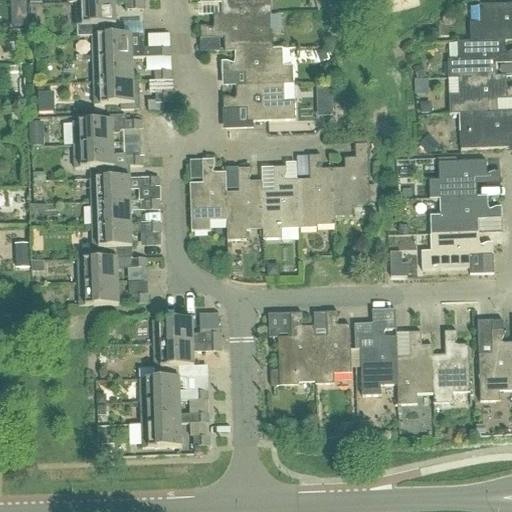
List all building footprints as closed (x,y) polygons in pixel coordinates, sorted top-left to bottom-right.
[(27,0),(11,0),(12,14),(28,13),(27,0)] [(270,17),(269,17),(271,17),(270,0),(199,0),(199,7),(214,6),(214,2),(223,2),(223,18),(223,19),(270,17)] [(143,4),(126,4),(127,13),(143,13),(143,4)] [(116,39),(115,5),(75,6),(76,29),(91,29),(92,40),(116,39)] [(504,44),(505,45),(511,44),(511,7),(479,9),(480,26),(469,26),(470,44),(470,46),(504,44)] [(270,34),(269,17),(270,17),(223,19),(223,18),(214,18),(214,28),(212,32),(206,30),(200,30),(201,42),(215,41),(215,37),(224,37),(225,55),(235,54),(235,53),(273,52),(273,51),(272,34),(270,34)] [(164,45),(163,30),(141,31),(142,46),(164,45)] [(116,39),(92,40),(93,63),(132,62),(170,60),(170,51),(143,52),(140,49),(140,38),(131,38),(116,39)] [(505,54),(505,45),(504,44),(470,46),(470,44),(457,45),(457,62),(447,63),(448,82),(458,82),(458,81),(496,80),(496,79),(495,63),(504,63),(504,67),(511,67),(511,55),(507,57),(505,54)] [(284,87),(284,88),(294,88),(294,68),(284,68),(283,51),(273,51),(273,52),(235,53),(235,54),(235,62),(233,67),(226,65),(222,65),(222,77),(237,77),(237,72),(245,72),(246,88),(246,89),(284,87)] [(93,86),(133,84),(132,62),(93,63),(93,86)] [(155,83),(171,83),(171,73),(155,74),(155,83)] [(497,116),(497,115),(497,98),(505,98),(506,103),(511,102),(511,90),(508,92),(506,89),(506,79),(496,79),(496,80),(458,81),(458,82),(459,98),(449,98),(449,118),(459,117),(469,117),(470,116),(497,116)] [(133,85),(133,84),(93,86),(94,109),(121,108),(121,114),(134,113),(133,99),(137,98),(139,95),(139,84),(133,85)] [(223,100),(223,113),(238,112),(238,108),(247,108),(247,125),(268,125),(269,134),(296,133),(295,104),(285,104),(284,88),(284,87),(246,89),(246,88),(236,88),(237,98),(235,102),(228,100),(223,100)] [(156,106),(171,106),(171,96),(156,97),(156,106)] [(511,114),(497,115),(497,116),(470,116),(469,117),(459,117),(460,134),(460,153),(508,151),(508,138),(511,138),(511,114)] [(74,149),(113,148),(113,134),(142,134),(142,124),(126,125),(126,119),(109,119),(109,125),(73,126),(74,149)] [(67,166),(67,144),(58,143),(58,165),(67,166)] [(333,220),(334,221),(352,220),(352,210),(370,209),(367,147),(355,148),(356,161),(349,161),(349,172),(332,172),(333,220)] [(114,183),(114,182),(129,181),(129,170),(143,169),(143,160),(114,161),(113,148),(74,149),(75,173),(90,172),(90,183),(114,183)] [(333,220),(332,172),(324,172),(319,171),(321,165),(321,160),(309,160),(309,175),(314,175),(314,184),(297,185),(299,232),(317,231),(317,229),(334,228),(334,221),(333,220)] [(226,196),(227,196),(226,176),(216,177),(212,175),(215,168),(215,163),(202,164),(203,178),(207,178),(207,187),(190,187),(191,236),(210,235),(210,225),(227,224),(228,224),(226,196)] [(477,201),(477,200),(477,184),(485,184),(486,188),(500,187),(500,175),(494,175),(488,177),(486,174),(486,164),(438,166),(438,183),(428,183),(429,203),(439,203),(439,202),(477,201)] [(299,232),(297,185),(289,185),(284,183),(286,176),(286,171),(273,171),(274,185),(278,185),(278,194),(263,195),(262,195),(263,233),(262,233),(263,243),(282,242),(281,232),(299,232)] [(262,195),(263,195),(262,185),(252,185),(249,184),(251,177),(251,172),(238,172),(239,187),(243,187),(243,196),(227,196),(226,196),(228,224),(227,224),(227,244),(247,244),(247,234),(262,233),(263,233),(262,195)] [(91,206),(130,205),(129,181),(114,182),(114,183),(90,183),(91,206)] [(143,191),(159,190),(159,181),(142,182),(143,191)] [(431,238),(478,236),(478,220),(487,220),(487,223),(501,223),(501,210),(495,211),(490,213),(487,209),(487,200),(477,200),(477,201),(439,202),(439,203),(440,219),(430,219),(431,238)] [(144,213),(160,213),(159,203),(143,204),(144,213)] [(92,229),(131,227),(130,205),(91,206),(92,229)] [(144,227),(145,236),(161,236),(160,226),(144,227)] [(131,237),(145,236),(144,227),(131,227),(92,229),(93,263),(117,262),(130,262),(132,262),(131,237)] [(478,236),(431,238),(431,255),(421,255),(422,274),(470,273),(469,256),(478,255),(478,260),(493,259),(492,246),(486,246),(481,249),(478,245),(478,236)] [(28,258),(14,259),(15,271),(28,270),(28,258)] [(131,271),(147,271),(146,261),(132,262),(130,262),(131,271)] [(79,287),(118,285),(117,262),(93,263),(78,263),(79,287)] [(406,268),(390,268),(391,280),(407,280),(406,268)] [(62,301),(72,301),(72,281),(63,281),(62,301)] [(118,285),(79,287),(79,309),(79,310),(119,309),(118,285)] [(132,308),(148,307),(147,297),(131,298),(132,308)] [(381,398),(381,388),(397,388),(398,388),(397,360),(398,360),(396,313),(372,314),(373,342),(377,342),(377,352),(360,352),(362,399),(381,398)] [(330,331),(330,339),(314,340),(315,386),(315,388),(334,387),(334,378),(351,377),(349,329),(340,329),(336,327),(338,322),(338,315),(326,316),(326,331),(330,331)] [(314,340),(314,330),(303,330),(300,329),(302,322),(302,317),(290,317),(291,332),(295,332),(295,341),(278,341),(279,373),(279,389),(299,388),(299,386),(315,386),(314,340)] [(205,346),(205,356),(221,355),(221,337),(193,338),(192,323),(153,325),(154,348),(205,346)] [(511,394),(511,346),(505,347),(501,345),(503,339),(502,323),(490,324),(491,348),(495,348),(496,357),(479,357),(481,406),(499,405),(499,395),(511,394)] [(434,397),(434,407),(453,406),(453,397),(470,396),(468,348),(458,348),(455,346),(457,341),(457,335),(444,335),(445,350),(449,349),(449,358),(433,359),(434,397)] [(433,359),(433,349),(422,349),(421,336),(409,337),(409,351),(413,351),(414,360),(398,360),(397,360),(398,388),(397,388),(398,408),(417,408),(417,398),(434,397),(433,359)] [(193,356),(205,356),(205,346),(154,348),(155,382),(155,383),(186,381),(186,380),(179,380),(178,370),(194,369),(193,356)] [(270,373),(270,390),(279,389),(279,373),(270,373)] [(123,377),(124,397),(132,396),(132,377),(123,377)] [(140,406),(180,404),(208,403),(207,394),(187,394),(186,381),(155,383),(155,382),(140,383),(140,406)] [(193,427),(192,417),(180,418),(180,404),(140,406),(141,429),(180,427),(193,427)] [(192,417),(193,427),(209,426),(208,416),(192,417)] [(134,421),(121,421),(121,442),(134,442),(134,421)] [(180,427),(141,429),(142,452),(181,451),(180,427)] [(194,449),(209,448),(209,439),(193,440),(194,449)]
